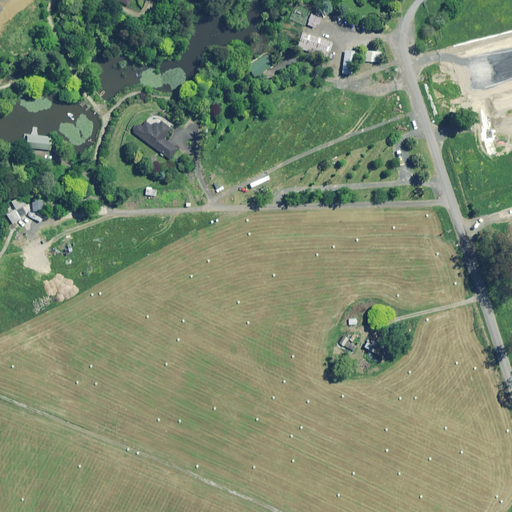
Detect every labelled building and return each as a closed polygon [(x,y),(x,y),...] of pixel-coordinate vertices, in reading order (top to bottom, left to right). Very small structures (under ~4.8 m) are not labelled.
[(321,19),(310,15),(306,25),(314,28),(316,25),(318,25),(321,19)] [(327,42),(301,34),(296,48),(311,53),(323,57),(327,42)] [(353,52),(343,51),(341,75),(351,76),(353,52)] [(377,53),(364,52),(364,62),(376,63),(377,53)] [(275,65),(268,55),(248,68),(254,79),(275,65)] [(173,127),(158,117),(151,127),(144,122),(141,128),(136,125),(130,133),(169,161),(177,150),(163,140),(173,127)] [(51,138),(24,136),(23,149),(50,151),(51,138)] [(151,188),(145,188),(145,196),(154,196),(155,191),(151,191),(151,188)] [(24,206),(20,197),(10,202),(15,211),(24,206)] [(19,220),(14,211),(6,216),(11,225),(19,220)] [(359,339),(350,335),(345,335),(340,345),(353,352),(359,339)]
